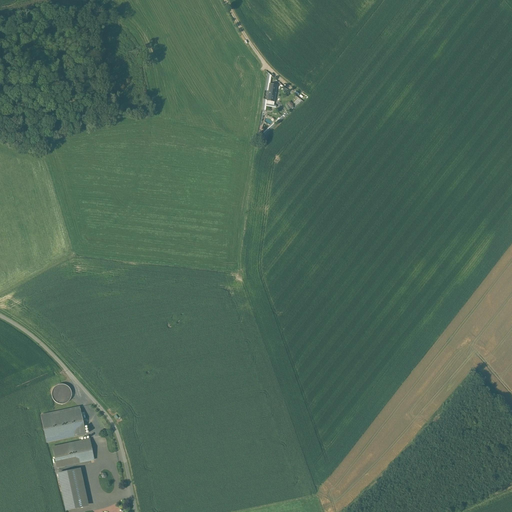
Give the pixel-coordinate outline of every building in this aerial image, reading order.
[(277,85),(269,84),(266,104),(274,105),(277,85)] [(291,101),(286,104),(290,110),(295,107),(291,101)] [(267,135),(289,114),(287,111),(270,126),(267,123),(261,128),(267,135)] [(52,393),(52,395),(52,397),(52,398),(53,400),(54,401),(55,402),(57,403),(58,404),(60,404),(62,404),(63,404),(65,404),(67,403),(68,402),(69,401),(70,399),(71,398),(71,396),(72,395),(71,393),(71,391),(70,390),(69,388),(68,387),(67,386),(65,385),(64,385),(62,384),(61,384),(59,385),(57,385),(56,386),(55,387),(53,388),(53,390),(52,392),(52,393)] [(47,442),(85,434),(80,408),(41,416),(47,442)] [(89,439),(52,447),(57,468),(94,460),(89,439)] [(80,469),(58,474),(66,511),(88,506),(80,469)]
